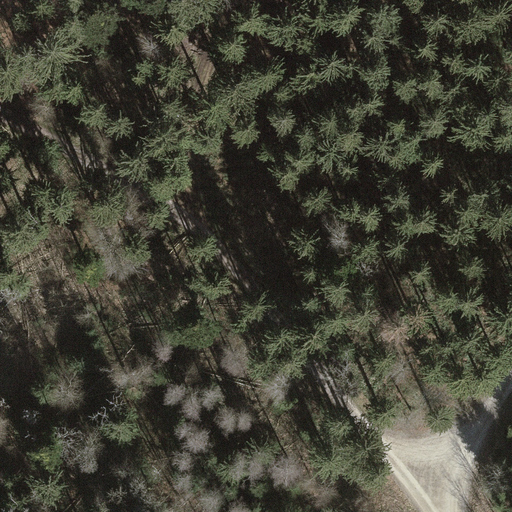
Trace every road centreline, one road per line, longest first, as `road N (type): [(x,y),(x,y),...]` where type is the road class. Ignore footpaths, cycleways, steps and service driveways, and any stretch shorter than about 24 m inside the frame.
road 1 (track): [(0,114),(166,201),(207,234),(432,511)]
road 2 (track): [(422,496),(511,376)]
